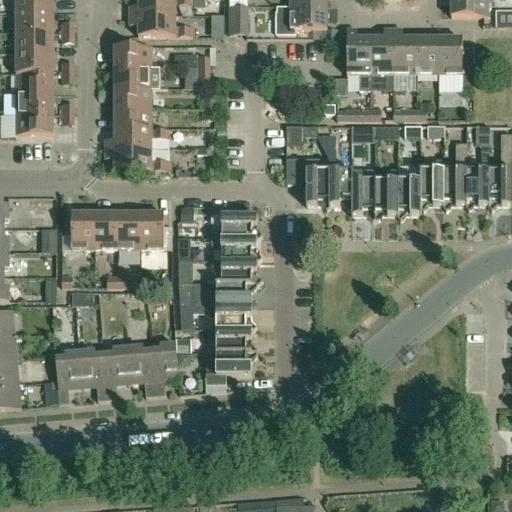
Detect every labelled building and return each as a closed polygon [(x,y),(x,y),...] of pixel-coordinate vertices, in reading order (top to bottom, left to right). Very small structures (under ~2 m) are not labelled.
[(15,0),(16,16),(53,16),(53,0),(15,0)] [(129,10),(129,19),(175,19),(175,9),(193,9),(193,0),(137,0),(138,10),(129,10)] [(227,0),(228,9),(246,9),(246,0),(227,0)] [(290,0),(290,10),(327,10),(327,0),(290,0)] [(450,0),(451,21),(488,21),(487,0),(450,0)] [(246,9),(228,9),(227,9),(228,39),(247,39),(248,9),(246,9)] [(327,10),(290,10),(290,11),(277,11),(277,39),(296,39),(296,34),(327,34),(327,43),(339,43),(338,33),(327,33),(327,10)] [(53,16),(16,16),(16,36),(53,36),(53,16)] [(175,19),(129,19),(129,29),(137,29),(137,40),(193,40),(193,30),(175,30),(175,19)] [(61,36),(74,37),(74,25),(61,25),(61,36)] [(368,95),(368,42),(357,42),(357,33),(347,33),(347,79),(359,79),(359,95),(368,95)] [(392,79),(392,33),(384,33),(384,42),(368,42),(368,95),(370,95),(370,79),(392,79)] [(392,33),(392,79),(414,79),(414,42),(403,42),(403,33),(392,33)] [(53,36),(16,36),(15,56),(53,57),(53,36)] [(74,37),(61,36),(61,47),(74,47),(74,37)] [(414,42),(414,79),(438,79),(438,42),(414,42)] [(438,42),(438,79),(462,79),(462,95),(474,95),(474,69),(462,69),(462,42),(438,42)] [(114,51),(114,72),(159,72),(159,71),(151,71),(151,51),(114,51)] [(53,57),(15,56),(15,77),(53,77),(53,57)] [(196,61),(196,72),(210,72),(209,60),(196,61)] [(61,66),(61,77),(74,77),(74,66),(61,66)] [(114,72),(114,92),(151,92),(159,92),(159,72),(114,72)] [(210,72),(196,72),(196,83),(209,83),(210,72)] [(15,97),(53,97),(53,77),(15,77),(15,97)] [(74,77),(61,77),(61,88),(74,88),(74,77)] [(151,92),(114,92),(114,112),(151,112),(151,92)] [(15,118),(53,118),(53,97),(15,97),(15,118)] [(202,102),(202,112),(215,112),(215,102),(202,102)] [(61,118),(74,118),(74,107),(61,107),(61,118)] [(334,108),(324,109),(325,118),(334,118),(334,108)] [(114,112),(114,133),(151,133),(151,112),(114,112)] [(215,112),(202,112),(202,124),(215,123),(215,112)] [(393,116),(392,126),(414,126),(414,112),(398,112),(398,113),(394,113),(393,116)] [(426,112),(414,112),(414,126),(426,126),(426,112)] [(368,125),(368,114),(344,114),(344,125),(338,125),(338,124),(338,125),(368,125)] [(368,114),(368,125),(381,125),(381,114),(368,114)] [(53,118),(15,118),(15,139),(53,139),(53,118)] [(74,118),(61,118),(61,129),(74,129),(74,118)] [(488,213),(489,213),(489,164),(489,130),(476,130),(476,148),(481,153),(481,166),(479,168),(479,174),(467,174),(467,148),(466,148),(466,210),(466,212),(469,216),(474,210),(488,211),(488,213)] [(286,141),(302,141),(302,131),(286,131),(286,141)] [(316,131),(302,131),(302,141),(316,141),(316,131)] [(105,144),(105,154),(151,154),(151,143),(169,143),(169,133),(151,133),(114,133),(114,144),(105,144)] [(489,164),(489,213),(492,216),(497,211),(511,210),(511,139),(501,139),(501,174),(490,174),(490,164),(489,164)] [(443,165),(443,210),(443,212),(446,216),(451,210),(466,210),(466,148),(456,148),(456,175),(444,175),(444,165),(443,165)] [(151,154),(105,154),(105,163),(114,163),(114,175),(169,175),(169,165),(150,165),(151,154)] [(329,213),(329,174),(317,174),(317,168),(314,165),(314,164),(306,164),(306,210),(322,210),(327,216),(329,213)] [(329,174),(329,213),(330,212),(330,210),(344,210),(350,215),(352,214),(351,174),(340,174),(340,168),(336,165),(336,164),(329,164),(329,174)] [(420,175),(420,220),(421,220),(421,214),(424,215),(429,210),(443,210),(443,165),(437,165),(433,169),(433,175),(420,175)] [(397,175),(397,223),(401,226),(406,220),(420,220),(420,175),(414,175),(414,171),(397,171),(397,175)] [(351,174),(352,214),(352,220),(367,220),(372,226),(374,226),(374,185),(363,184),(363,178),(359,175),(359,174),(351,174)] [(374,185),(374,226),(378,226),(383,220),(397,220),(397,222),(397,223),(397,175),(391,175),(387,178),(387,185),(374,185)] [(0,233),(4,233),(4,225),(9,225),(9,209),(0,208),(0,233)] [(71,254),(94,254),(94,216),(71,216),(71,254)] [(94,254),(117,254),(117,216),(94,216),(94,254)] [(117,254),(140,254),(140,216),(117,216),(117,254)] [(140,216),(140,254),(163,254),(163,216),(140,216)] [(220,242),(260,242),(262,240),(257,234),(257,219),(210,219),(210,226),(215,230),(220,230),(220,242)] [(4,242),(4,233),(0,233),(0,257),(9,258),(9,242),(4,242)] [(190,242),(177,242),(178,264),(190,264),(190,242)] [(211,264),(211,265),(259,265),(262,262),(257,257),(257,243),(259,243),(260,242),(220,242),(211,242),(211,249),(214,253),(220,253),(220,264),(211,264)] [(9,273),(9,258),(0,257),(0,281),(4,282),(4,273),(9,273)] [(215,288),(259,288),(262,285),(257,280),(257,266),(258,266),(259,265),(211,265),(211,272),(214,276),(220,276),(220,287),(215,287),(215,288)] [(72,292),(72,279),(61,279),(61,291),(72,292)] [(117,293),(117,279),(106,279),(106,293),(117,293)] [(117,279),(117,293),(128,293),(128,279),(117,279)] [(4,290),(4,282),(0,281),(0,306),(9,306),(9,290),(4,290)] [(171,297),(171,284),(160,284),(160,297),(171,297)] [(178,289),(178,292),(179,310),(192,310),(191,288),(178,289)] [(205,304),(205,310),(251,311),(251,296),(259,288),(215,288),(215,300),(209,300),(205,304)] [(194,334),(192,317),(192,310),(180,310),(181,334),(194,334)] [(205,333),(254,333),(257,331),(251,326),(251,311),(205,310),(205,317),(210,322),(215,322),(215,333),(205,333)] [(0,339),(14,339),(12,314),(0,315),(0,339)] [(215,344),(215,356),(257,356),(257,354),(251,348),(251,334),(253,334),(254,333),(205,333),(205,340),(209,344),(215,344)] [(0,364),(16,363),(14,339),(0,339),(0,364)] [(163,384),(178,383),(175,347),(159,348),(160,353),(151,354),(155,401),(165,400),(163,384)] [(145,401),(155,401),(151,354),(143,354),(142,350),(127,351),(130,387),(143,386),(145,401)] [(116,388),(130,387),(127,351),(111,352),(112,357),(103,358),(107,404),(117,404),(116,388)] [(97,405),(107,404),(103,358),(95,358),(94,354),(78,355),(81,391),(96,390),(97,405)] [(67,392),(81,391),(78,355),(63,356),(64,361),(55,361),(59,408),(68,408),(67,392)] [(257,359),(257,356),(215,356),(215,368),(205,368),(205,397),(225,395),(225,380),(251,380),(251,365),(257,359)] [(0,389),(18,387),(16,363),(0,364),(0,389)] [(44,386),(44,394),(57,393),(56,385),(44,386)] [(0,389),(0,413),(20,412),(18,387),(0,389)]
